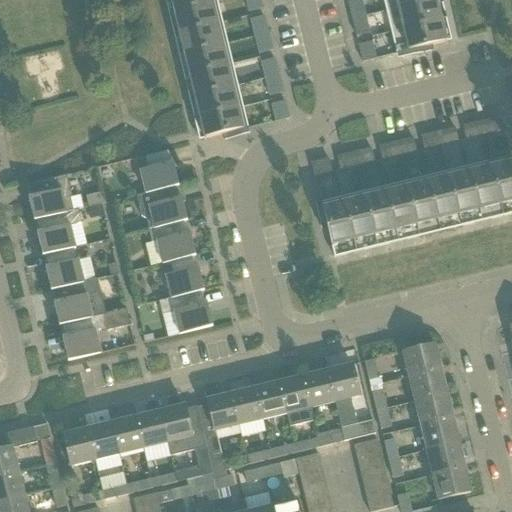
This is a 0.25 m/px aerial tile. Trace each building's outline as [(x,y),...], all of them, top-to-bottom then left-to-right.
[(211,4),(210,0),(165,0),(166,0),(167,0),(172,0),(175,13),(211,4)] [(361,0),(358,0),(348,3),(350,11),(364,8),(361,0)] [(383,0),(387,12),(434,0),(383,0)] [(435,0),(434,0),(387,12),(392,33),(446,19),(444,13),(439,15),(435,0)] [(262,9),(260,1),(248,4),(250,12),(262,9)] [(216,25),(211,4),(175,13),(179,27),(173,29),(174,35),(216,25)] [(366,16),(364,8),(350,11),(352,19),(366,16)] [(267,25),(264,16),(252,20),(254,28),(267,25)] [(368,25),(366,16),(352,19),(355,28),(368,25)] [(446,19),(392,33),(397,54),(451,41),(451,40),(445,41),(442,27),(448,26),(446,19)] [(221,46),(216,25),(174,35),(176,41),(182,40),(185,55),(221,46)] [(269,33),(267,25),(254,28),(256,37),(269,33)] [(370,33),(368,25),(355,28),(357,36),(370,33)] [(271,42),(269,33),(256,37),(258,45),(271,42)] [(273,51),(271,42),(258,45),(260,54),(273,51)] [(372,42),(359,45),(361,54),(374,51),(372,42)] [(227,67),(221,46),(185,55),(189,69),(183,71),(185,77),(227,67)] [(376,59),(374,51),(361,54),(363,62),(376,59)] [(275,59),(262,62),(264,71),(277,68),(275,59)] [(232,88),(227,67),(185,77),(186,83),(192,82),(196,97),(232,88)] [(277,68),(264,71),(266,79),(279,76),(277,68)] [(279,76),(266,79),(268,88),(281,85),(279,76)] [(281,85),(268,88),(270,97),(283,93),(281,85)] [(237,109),(232,88),(196,97),(199,111),(193,113),(195,119),(237,109)] [(287,110),(285,102),(272,105),(274,113),(287,110)] [(242,129),(237,109),(195,119),(196,125),(202,124),(206,138),(200,139),(200,141),(248,129),(247,128),(242,129)] [(289,119),(287,110),(274,113),(276,122),(289,119)] [(499,131),(496,119),(487,121),(490,134),(499,132),(499,131)] [(490,134),(487,121),(479,123),(482,136),(490,134)] [(482,136),(479,123),(470,125),(473,138),(482,136)] [(473,138),(470,125),(462,127),(465,140),(473,138)] [(457,141),(454,129),(446,131),(449,143),(457,141)] [(449,143),(446,131),(437,133),(440,146),(449,143)] [(440,146),(437,133),(429,135),(432,148),(440,146)] [(432,148),(429,135),(420,137),(423,150),(432,148)] [(415,152),(412,139),(404,141),(407,154),(415,152)] [(407,154),(404,141),(395,143),(398,156),(407,154)] [(398,156),(395,143),(387,145),(390,158),(398,156)] [(390,158),(387,145),(378,147),(381,160),(390,158)] [(373,162),(370,149),(362,151),(365,164),(373,162)] [(365,164),(362,151),(353,153),(356,166),(365,164)] [(172,164),(171,164),(168,152),(144,157),(147,170),(140,172),(146,195),(177,188),(178,187),(172,164)] [(356,166),(353,153),(345,155),(348,168),(356,166)] [(348,168),(345,155),(336,158),(339,170),(348,168)] [(511,164),(491,169),(502,217),(511,214),(511,162),(511,158),(510,159),(511,164)] [(331,173),(328,160),(319,162),(322,175),(331,173)] [(322,175),(319,162),(311,164),(314,177),(322,175)] [(491,169),(470,174),(481,220),(489,218),(490,220),(502,217),(491,169)] [(470,174),(449,179),(460,227),(473,224),(473,222),(481,220),(470,174)] [(71,197),(66,176),(27,186),(30,198),(28,199),(34,222),(35,222),(73,213),(73,212),(69,198),(71,197)] [(449,179),(428,185),(439,230),(447,228),(448,231),(460,227),(449,179)] [(428,185),(407,190),(418,238),(431,234),(431,232),(439,230),(428,185)] [(146,195),(136,198),(141,217),(145,219),(151,217),(154,230),(185,222),(186,222),(181,199),(179,199),(177,188),(146,195)] [(407,190),(386,195),(397,240),(405,238),(405,241),(418,238),(407,190)] [(386,195),(365,200),(376,248),(389,245),(389,242),(397,240),(386,195)] [(365,200),(344,205),(355,251),(363,249),(364,251),(376,248),(365,200)] [(322,204),(321,205),(322,209),(321,209),(334,258),(347,255),(347,253),(355,251),(344,205),(323,210),(322,204)] [(79,211),(73,212),(73,213),(35,222),(38,233),(37,234),(43,257),(44,257),(75,249),(70,227),(82,224),(79,211)] [(288,233),(317,225),(314,215),(270,226),(276,250),(292,246),(288,233)] [(154,230),(148,232),(151,243),(157,242),(163,265),(171,263),(193,258),(195,257),(189,234),(188,234),(185,222),(154,230)] [(75,249),(44,257),(46,268),(45,269),(51,292),(52,292),(84,284),(83,284),(78,261),(77,261),(74,250),(75,249)] [(198,269),(196,269),(193,258),(171,263),(173,275),(166,277),(171,300),(169,300),(170,301),(202,293),(203,292),(198,269)] [(96,281),(83,284),(84,284),(52,292),(55,304),(53,304),(59,327),(60,327),(93,319),(92,319),(87,297),(99,294),(96,281)] [(212,328),(206,304),(205,304),(202,293),(170,301),(169,300),(159,303),(162,316),(173,314),(179,335),(210,328),(212,328)] [(93,319),(61,327),(63,338),(62,339),(68,363),(69,362),(100,355),(95,332),(106,330),(106,332),(129,327),(125,311),(104,316),(93,319)] [(402,354),(408,378),(440,371),(434,346),(402,354)] [(368,381),(377,379),(373,361),(363,363),(368,381)] [(352,366),(327,372),(335,404),(341,429),(357,425),(350,400),(359,398),(352,366)] [(446,395),(440,371),(408,378),(414,403),(446,395)] [(327,372),(303,378),(310,409),(333,404),(335,404),(327,372)] [(310,409),(303,378),(279,384),(286,415),(289,428),(313,422),(310,409)] [(286,415),(279,384),(255,390),(262,421),(286,415)] [(262,421),(255,390),(231,395),(238,427),(262,421)] [(375,412),(385,410),(381,392),(371,394),(375,412)] [(238,427),(231,395),(206,401),(208,408),(197,411),(206,449),(208,459),(223,455),(217,432),(238,427)] [(452,420),(446,395),(414,403),(420,428),(452,420)] [(184,406),(159,412),(167,444),(170,458),(206,449),(197,411),(186,414),(184,406)] [(390,428),(385,410),(375,412),(380,430),(390,428)] [(167,444),(159,412),(135,418),(143,450),(167,444)] [(143,450),(135,418),(111,424),(119,456),(143,450)] [(458,444),(452,420),(420,428),(425,452),(458,444)] [(119,456),(111,424),(87,430),(95,462),(119,456)] [(357,428),(342,432),(344,442),(374,434),(372,424),(357,428)] [(47,425),(33,428),(36,442),(40,441),(50,439),(47,425)] [(0,477),(18,473),(12,448),(36,442),(33,428),(0,436),(0,477)] [(95,462),(87,430),(62,436),(70,468),(95,462)] [(332,431),(316,435),(317,438),(319,448),(335,444),(333,434),(332,431)] [(309,440),(293,444),(295,453),(311,449),(309,440)] [(376,441),(353,447),(356,459),(379,453),(376,441)] [(393,441),(383,443),(387,461),(397,459),(393,441)] [(463,469),(458,444),(425,452),(431,477),(463,469)] [(285,446),(269,450),(271,459),(287,455),(285,446)] [(261,451),(244,455),(247,465),(263,461),(261,451)] [(382,464),(379,453),(356,459),(359,470),(382,464)] [(223,455),(208,459),(212,474),(213,479),(227,476),(225,470),(239,467),(237,457),(224,460),(223,455)] [(318,455),(295,461),(298,473),(321,468),(318,455)] [(401,477),(397,459),(387,461),(391,479),(401,477)] [(298,474),(298,473),(295,461),(294,460),(261,468),(263,478),(282,473),(283,478),(298,474)] [(385,475),(382,464),(359,470),(361,481),(385,475)] [(198,466),(182,470),(184,480),(187,480),(201,476),(198,466)] [(263,478),(261,468),(242,472),(245,482),(263,478)] [(324,478),(321,468),(298,473),(298,474),(300,484),(324,478)] [(469,494),(463,469),(431,477),(437,502),(469,494)] [(48,472),(52,490),(62,488),(58,470),(48,472)] [(173,472),(157,476),(159,486),(176,483),(173,472)] [(0,503),(24,498),(18,473),(0,477),(0,503)] [(201,476),(187,480),(188,487),(194,486),(196,494),(215,489),(213,479),(212,474),(201,476)] [(231,475),(227,476),(213,479),(215,489),(234,485),(231,475)] [(387,486),(385,475),(361,481),(364,492),(387,486)] [(149,478),(133,482),(135,492),(152,488),(149,478)] [(326,489),(324,478),(300,484),(303,495),(326,489)] [(127,494),(125,484),(101,490),(103,500),(127,494)] [(390,497),(387,486),(364,492),(366,503),(390,497)] [(190,495),(188,487),(156,495),(158,504),(190,495)] [(66,506),(62,488),(52,490),(56,508),(66,506)] [(329,500),(326,489),(303,495),(306,506),(329,500)] [(101,490),(85,494),(87,504),(103,500),(101,490)] [(139,511),(159,507),(158,504),(156,495),(132,501),(135,511),(139,511)] [(396,498),(398,508),(399,511),(409,511),(406,496),(396,498)] [(380,511),(393,509),(390,497),(366,503),(368,511),(380,511)] [(0,511),(27,511),(24,498),(0,503),(0,511)] [(327,511),(332,511),(329,500),(306,506),(307,511),(327,511)] [(298,511),(296,502),(271,508),(271,511),(298,511)]
